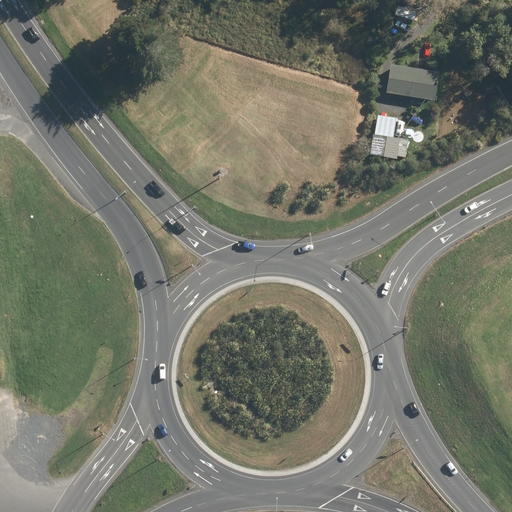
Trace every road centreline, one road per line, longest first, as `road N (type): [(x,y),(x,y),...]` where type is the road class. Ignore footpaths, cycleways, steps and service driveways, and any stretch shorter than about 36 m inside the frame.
road 1 (primary): [(6,0),(141,183),(186,229),(259,261)]
road 2 (primary): [(156,331),(129,234),(0,47)]
road 3 (secondary): [(299,266),(511,151)]
road 4 (secondary): [(511,193),(424,246),(376,330)]
road 5 (motorway): [(383,391),(475,511)]
road 6 (primary): [(383,391),(357,453),(321,481),(286,492)]
road 7 (secondary): [(71,511),(152,386)]
road 8 (primary): [(239,490),(181,454),(152,386)]
road 9 (primary): [(156,331),(210,276),(259,261)]
